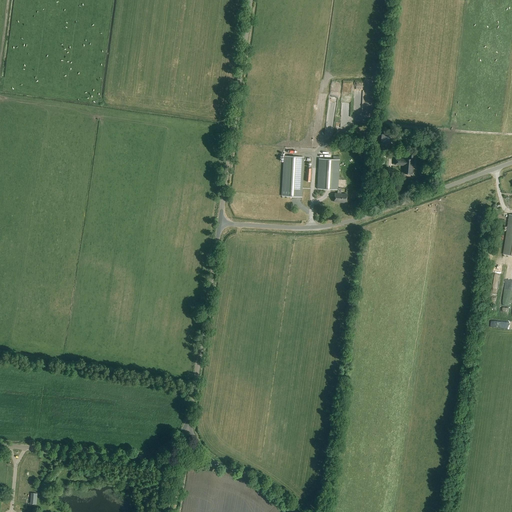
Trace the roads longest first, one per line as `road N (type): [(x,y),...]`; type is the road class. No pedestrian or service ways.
road 1 (unclassified): [(220,223),(346,223),(511,163)]
road 2 (unclassified): [(220,223),(250,0)]
road 3 (unclassified): [(188,421),(220,223)]
road 4 (unclassified): [(152,458),(0,445)]
road 5 (track): [(365,116),(511,135)]
